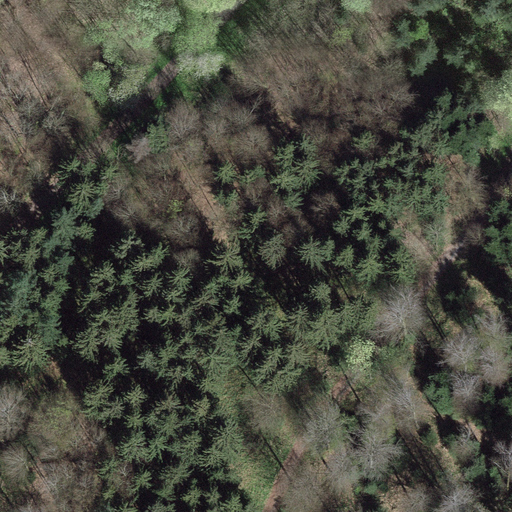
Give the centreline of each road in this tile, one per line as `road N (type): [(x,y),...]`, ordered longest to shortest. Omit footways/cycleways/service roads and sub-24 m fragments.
road 1 (track): [(511,170),(501,198),(319,421),(278,511)]
road 2 (track): [(251,0),(0,259)]
